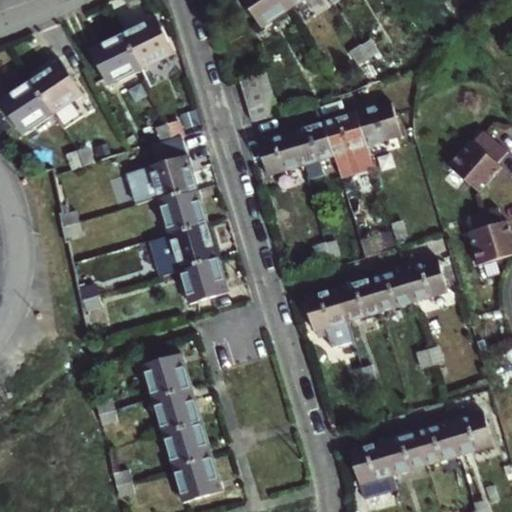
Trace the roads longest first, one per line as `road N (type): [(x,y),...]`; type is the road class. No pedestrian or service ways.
road 1 (residential): [(329,511),(321,450),(183,0)]
road 2 (residential): [(0,175),(18,263),(0,322)]
